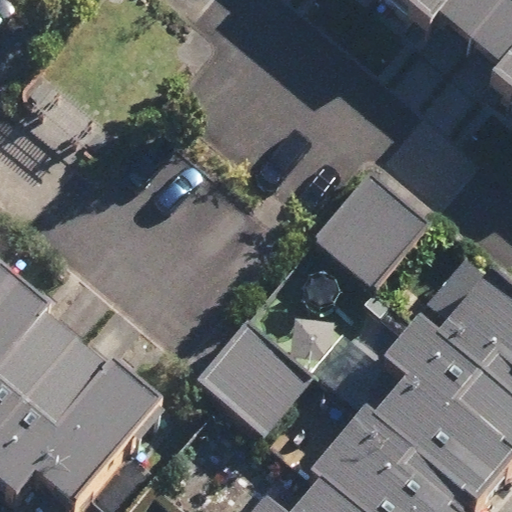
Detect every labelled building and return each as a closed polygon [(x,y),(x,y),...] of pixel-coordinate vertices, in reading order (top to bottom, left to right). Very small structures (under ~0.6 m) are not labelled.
[(511,0),(352,0),(511,130),(511,0)] [(368,175),(312,242),(372,292),(429,225),(368,175)] [(0,430),(72,344),(0,283),(0,430)] [(511,319),(473,288),(284,511),(488,511),(511,484),(511,319)] [(194,383),(261,439),(313,377),(246,321),(194,383)] [(72,344),(0,430),(0,500),(14,511),(80,511),(160,417),(72,344)]
